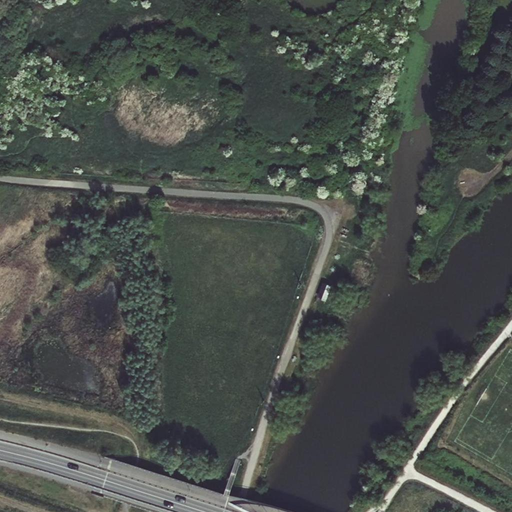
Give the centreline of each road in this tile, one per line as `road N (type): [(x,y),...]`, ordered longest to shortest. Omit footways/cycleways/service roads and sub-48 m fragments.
road 1 (unclassified): [(0,178),(297,200),(325,215)]
road 2 (primary): [(212,511),(0,448)]
